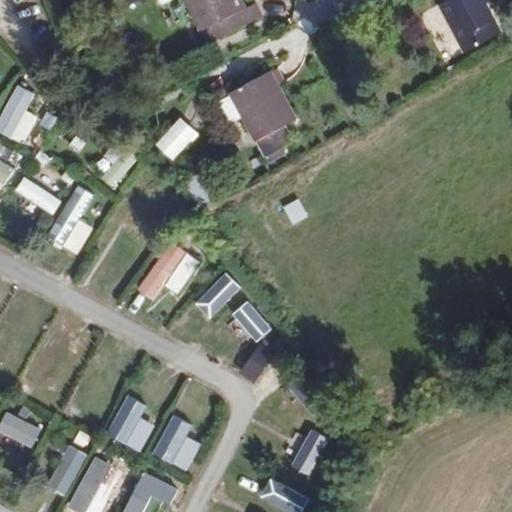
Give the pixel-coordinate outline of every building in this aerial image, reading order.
[(185,0),(207,44),(260,19),(252,4),(233,13),(227,0),(185,0)] [(491,0),(445,0),(449,5),(437,11),(464,60),(499,41),(481,9),(493,3),(491,0)] [(282,92),(273,75),(231,96),(258,148),(292,130),(274,96),(282,92)] [(0,117),(0,130),(13,137),(27,111),(35,96),(17,86),(0,117)] [(27,111),(13,137),(25,144),(39,118),(27,111)] [(198,133),(182,121),(161,148),(176,160),(198,133)] [(74,134),(67,146),(81,154),(88,142),(74,134)] [(118,140),(98,168),(119,183),(139,155),(118,140)] [(15,167),(0,158),(0,179),(6,183),(15,167)] [(63,198),(25,178),(16,194),(54,214),(63,198)] [(75,185),(47,237),(66,247),(79,221),(94,195),(75,185)] [(160,215),(134,201),(123,220),(150,234),(160,215)] [(94,229),(79,221),(66,247),(81,255),(94,229)] [(139,292),(151,301),(164,285),(189,254),(176,244),(139,292)] [(200,262),(189,254),(164,285),(175,294),(200,262)] [(242,288),(227,274),(197,306),(212,320),(242,288)] [(249,302),(234,314),(256,342),(271,329),(249,302)] [(20,330),(3,321),(0,326),(0,364),(1,365),(20,330)] [(47,341),(25,381),(44,391),(66,352),(47,341)] [(263,362),(253,354),(237,376),(247,384),(263,362)] [(304,370),(286,386),(312,417),(331,401),(304,370)] [(206,396),(187,387),(169,425),(184,431),(188,433),(206,396)] [(132,389),(114,420),(131,430),(149,399),(132,389)] [(0,431),(31,449),(42,430),(8,411),(0,425),(0,431)] [(184,431),(169,425),(162,440),(177,447),(184,431)] [(330,440),(311,430),(292,464),(311,474),(330,440)] [(63,496),(86,455),(71,446),(48,488),(63,496)] [(123,462),(117,474),(127,480),(134,468),(123,462)] [(94,463),(71,505),(83,511),(88,511),(111,472),(94,463)] [(178,490),(144,472),(136,487),(153,496),(169,505),(178,490)] [(303,511),(309,501),(270,479),(261,497),(288,511),(303,511)] [(144,511),(153,496),(136,487),(122,511),(144,511)]
